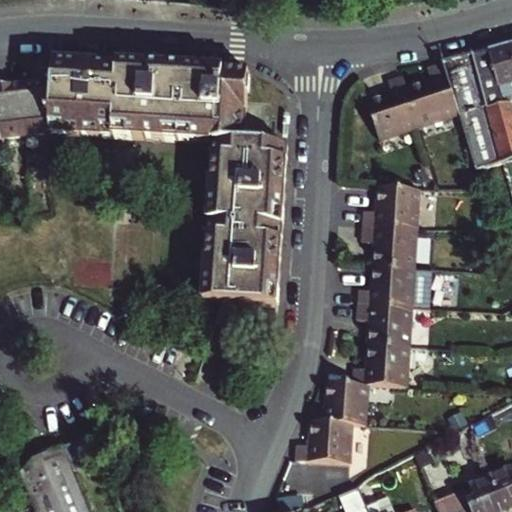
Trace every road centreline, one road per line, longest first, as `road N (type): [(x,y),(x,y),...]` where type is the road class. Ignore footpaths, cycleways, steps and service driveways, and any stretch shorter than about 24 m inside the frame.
road 1 (residential): [(269,449),(308,342),(323,47)]
road 2 (tertiary): [(323,47),(0,37)]
road 3 (residential): [(137,378),(53,333),(29,330),(6,353),(19,388),(44,392),(112,379)]
road 4 (tertiary): [(511,11),(430,37),(323,47)]
road 5 (residential): [(269,449),(137,378)]
